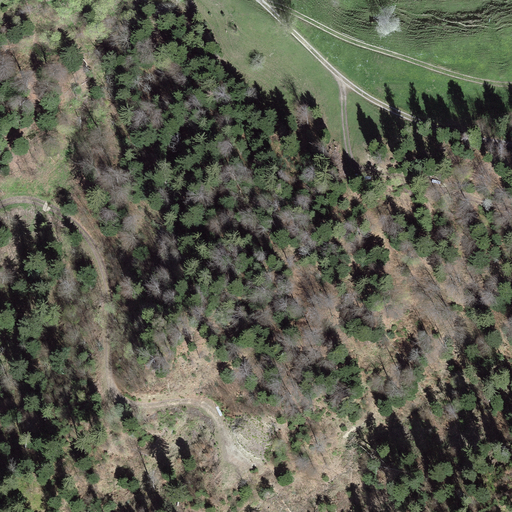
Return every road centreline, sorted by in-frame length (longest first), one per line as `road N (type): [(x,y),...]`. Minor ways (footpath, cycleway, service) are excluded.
road 1 (track): [(0,205),(41,202),(89,240),(104,271),(109,381),(117,397),(145,406),(206,403),(237,457),(260,469)]
road 2 (track): [(259,0),(365,95),(437,128),(511,144)]
road 3 (track): [(261,0),(366,46),(511,83)]
road 4 (track): [(343,79),(348,152),(359,169),(511,210)]
